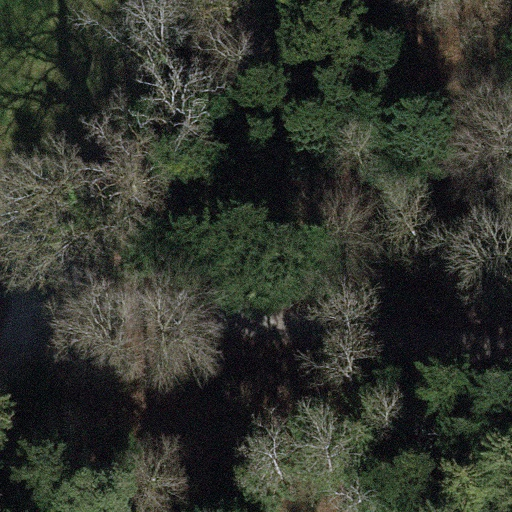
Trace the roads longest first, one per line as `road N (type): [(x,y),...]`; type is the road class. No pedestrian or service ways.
road 1 (track): [(73,313),(511,345)]
road 2 (track): [(0,198),(12,215),(26,288),(9,345)]
